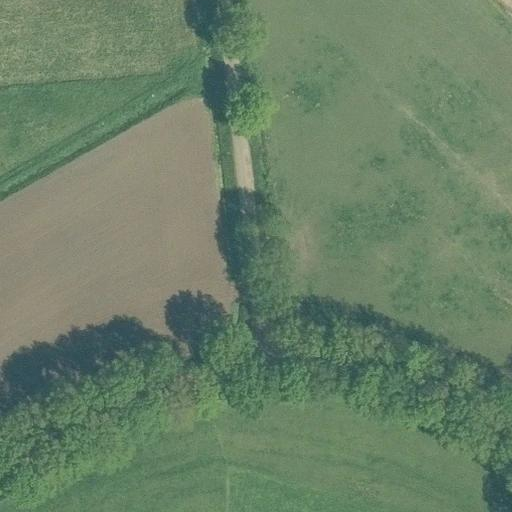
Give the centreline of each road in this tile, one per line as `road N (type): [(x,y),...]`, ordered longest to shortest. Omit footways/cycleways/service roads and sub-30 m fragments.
road 1 (unclassified): [(265,366),(224,0)]
road 2 (unclassified): [(265,366),(186,382),(79,428),(0,474)]
road 3 (unclassified): [(511,430),(421,387),(265,366)]
